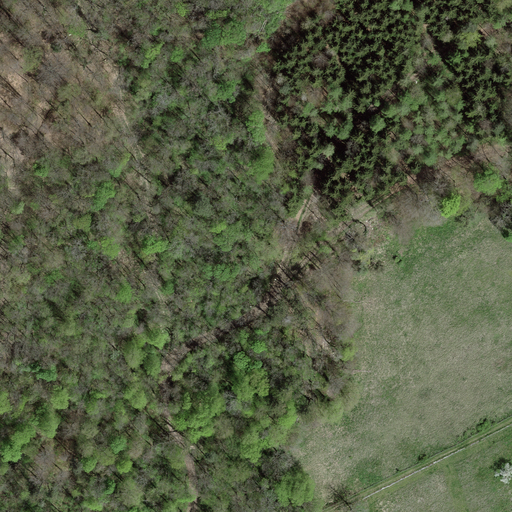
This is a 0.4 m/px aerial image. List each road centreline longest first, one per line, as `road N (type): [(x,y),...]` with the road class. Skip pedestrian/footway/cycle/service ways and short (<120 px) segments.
road 1 (track): [(511,19),(433,58),(350,127),(318,176),(274,296),(255,314),(180,348),(164,366),(163,393),(192,471),(193,511)]
road 2 (track): [(279,285),(397,187),(511,147)]
